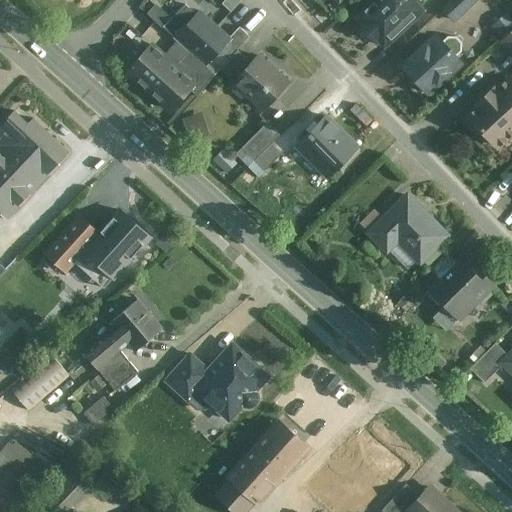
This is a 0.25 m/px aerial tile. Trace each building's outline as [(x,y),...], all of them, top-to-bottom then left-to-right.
[(410,0),(375,0),(356,18),(365,27),(362,30),(372,41),(375,38),(384,47),(422,12),(410,0)] [(451,0),(442,10),(453,21),(475,0),(451,0)] [(228,39),(199,14),(176,40),(204,66),(218,50),(228,39)] [(511,21),(507,15),(492,29),(503,40),(511,32),(511,21)] [(229,60),(237,51),(249,37),(239,28),(228,39),(218,50),(229,60)] [(511,32),(503,40),(501,42),(511,53),(511,32)] [(441,43),(435,38),(403,68),(427,94),(460,64),(454,58),(461,52),(461,44),(456,38),(447,38),(441,43)] [(174,68),(152,47),(128,74),(169,110),(188,89),(192,84),(174,68)] [(229,60),(220,70),(230,79),(247,60),(237,51),(229,60)] [(215,76),(188,52),(174,68),(192,84),(188,89),(196,96),(215,76)] [(288,84),(256,56),(233,82),(264,110),(288,84)] [(496,87),(472,109),(474,111),(467,117),(468,117),(464,121),(478,136),(483,132),(498,148),(511,134),(511,81),(509,79),(505,82),(498,88),(496,87)] [(12,111),(0,123),(0,206),(7,214),(46,172),(12,141),(27,125),(12,111)] [(326,178),(356,150),(323,116),(293,144),(326,178)] [(194,118),(183,122),(190,140),(201,136),(194,118)] [(68,151),(33,119),(27,125),(12,141),(46,172),(48,174),(68,151)] [(267,123),(241,149),(254,161),(271,144),(280,136),(267,123)] [(271,144),(254,161),(267,174),(284,157),(271,144)] [(236,165),(222,151),(213,160),(227,174),(236,165)] [(446,236),(407,196),(369,234),(386,251),(397,240),(419,263),(446,236)] [(120,209),(97,234),(79,217),(45,254),(65,271),(83,251),(114,278),(152,236),(120,209)] [(444,254),(429,270),(435,276),(428,283),(432,287),(454,264),(444,254)] [(471,274),(458,261),(454,264),(432,287),(426,293),(442,309),(446,305),(459,318),(477,300),(481,305),(492,294),(487,290),(491,286),(475,270),(471,274)] [(429,270),(422,277),(428,283),(435,276),(429,270)] [(137,301),(110,323),(115,329),(95,345),(108,360),(118,351),(118,352),(119,351),(128,344),(134,352),(161,329),(137,301)] [(207,371),(192,388),(196,392),(188,401),(196,409),(204,408),(209,403),(228,420),(241,406),(244,407),(247,407),(249,407),(251,406),(253,405),(255,403),(256,401),(256,400),(256,398),(256,396),(255,393),(254,392),(267,377),(231,344),(207,371)] [(495,344),(469,369),(484,383),(504,363),(503,363),(508,357),(495,344)] [(118,351),(108,360),(95,345),(84,354),(115,391),(137,373),(119,351),(118,352),(118,351)] [(511,353),(508,357),(503,363),(504,363),(511,371),(511,353)] [(189,354),(165,381),(187,401),(188,401),(196,392),(192,388),(207,371),(189,354)] [(10,397),(24,414),(57,387),(44,370),(10,397)] [(103,397),(83,414),(93,425),(113,409),(103,397)] [(277,420),(252,449),(282,477),(308,448),(277,420)] [(0,453),(0,492),(13,502),(46,465),(13,438),(0,453)] [(282,477),(252,449),(225,478),(228,481),(253,503),(256,506),(282,477)] [(69,461),(35,497),(51,511),(78,511),(74,508),(95,486),(89,481),(97,473),(84,460),(76,468),(69,461)] [(245,511),(253,503),(228,481),(215,496),(233,511),(245,511)] [(405,484),(381,511),(406,511),(420,498),(405,484)] [(437,502),(426,491),(420,498),(406,511),(455,511),(440,498),(437,502)]
